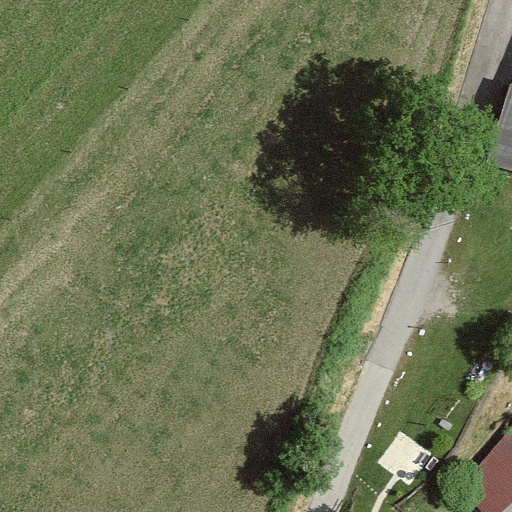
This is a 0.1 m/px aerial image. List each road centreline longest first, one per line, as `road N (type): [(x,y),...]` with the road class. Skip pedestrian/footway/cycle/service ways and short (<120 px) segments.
road 1 (track): [(373,347),(495,0)]
road 2 (residential): [(373,347),(312,511)]
